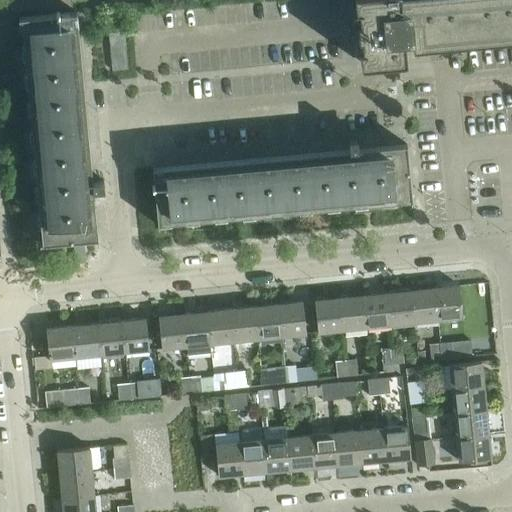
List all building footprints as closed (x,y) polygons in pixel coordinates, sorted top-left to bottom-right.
[(511,0),(354,0),(360,65),(406,60),(405,48),(412,47),(412,48),(511,39),(511,0)] [(98,238),(93,189),(105,188),(104,180),(93,181),(77,12),(19,18),(40,243),(98,238)] [(124,31),(108,33),(112,71),(128,69),(124,31)] [(298,212),(354,207),(355,213),(383,210),(383,204),(411,202),(407,144),(358,148),(357,137),(348,138),(349,149),(152,168),(158,226),(159,226),(159,231),(187,229),(187,223),(242,218),(243,223),(298,218),(298,212)] [(434,288),(438,320),(462,318),(459,285),(434,288)] [(410,290),(414,323),(438,320),(434,288),(410,290)] [(387,293),(390,325),(414,323),(410,290),(387,293)] [(363,295),(366,328),(390,325),(387,293),(363,295)] [(339,298),(342,330),(366,328),(363,295),(339,298)] [(342,330),(339,298),(314,300),(318,333),(342,330)] [(278,304),(281,336),(306,334),(302,302),(278,304)] [(254,307),(257,339),(281,336),(278,304),(254,307)] [(230,309),(233,341),(257,339),(254,307),(230,309)] [(233,341),(230,309),(206,312),(210,344),(233,341)] [(182,314),(186,346),(210,344),(206,312),(182,314)] [(186,346),(182,314),(158,317),(161,349),(186,346)] [(121,320),(124,352),(149,349),(146,317),(121,320)] [(96,323),(99,354),(124,352),(121,320),(96,323)] [(71,325),(74,357),(99,354),(96,323),(71,325)] [(74,357),(71,325),(45,328),(49,360),(74,357)] [(471,341),(440,344),(441,360),(472,357),(471,341)] [(440,344),(430,345),(431,361),(441,360),(440,344)] [(392,347),(394,363),(404,362),(402,346),(392,347)] [(380,348),(383,371),(383,372),(394,371),(393,363),(394,363),(392,347),(380,348)] [(345,360),(347,376),(357,374),(356,359),(345,360)] [(347,376),(345,360),(334,361),(336,377),(347,376)] [(451,389),(483,386),(481,361),(449,365),(451,389)] [(284,366),(286,382),(297,381),(295,364),(284,366)] [(260,368),(262,385),(276,383),(286,382),(284,366),(274,367),(260,368)] [(404,369),(408,393),(424,392),(423,380),(417,380),(415,367),(404,369)] [(213,376),(214,390),(249,386),(247,370),(213,373),(213,376)] [(188,376),(190,392),(214,390),(213,376),(200,378),(199,375),(188,376)] [(168,377),(170,394),(190,392),(188,376),(180,377),(179,376),(168,377)] [(378,377),(380,394),(390,393),(388,376),(378,377)] [(380,394),(378,377),(366,379),(368,395),(380,394)] [(138,381),(127,382),(129,398),(139,397),(138,381)] [(330,383),(331,399),(343,398),(341,381),(330,383)] [(118,399),(129,398),(127,382),(117,383),(118,399)] [(331,399),(330,383),(319,384),(321,400),(331,399)] [(282,388),(284,404),(308,401),(306,385),(282,388)] [(483,386),(451,389),(454,413),(486,410),(483,386)] [(88,387),(78,388),(79,404),(90,403),(88,387)] [(46,407),(69,404),(69,405),(79,404),(78,388),(45,391),(46,407)] [(258,390),(260,406),(284,404),(282,388),(258,390)] [(234,393),(236,409),(260,406),(258,390),(257,390),(234,393)] [(408,393),(409,404),(426,402),(424,392),(408,393)] [(236,409),(234,393),(224,394),(226,410),(236,409)] [(206,398),(195,399),(195,408),(196,411),(207,410),(206,398)] [(486,410),(454,413),(456,437),(488,434),(486,410)] [(427,416),(412,418),(415,441),(430,440),(429,428),(427,416)] [(263,440),(267,472),(290,470),(287,437),(285,438),(284,426),(263,427),(264,440),(263,440)] [(383,429),(386,461),(410,459),(407,426),(383,429)] [(359,431),(362,463),(386,461),(383,429),(359,431)] [(335,433),(338,466),(362,463),(359,431),(335,433)] [(214,433),(199,434),(201,457),(216,456),(215,444),(214,433)] [(311,435),(314,468),(338,466),(335,433),(311,435)] [(488,434),(456,437),(459,461),(491,458),(488,434)] [(287,437),(290,470),(314,468),(311,435),(287,437)] [(239,442),(243,474),(267,472),(263,440),(239,442)] [(415,441),(417,466),(433,464),(430,440),(415,441)] [(243,474),(239,442),(215,444),(216,456),(218,477),(243,474)] [(60,474),(92,471),(89,447),(58,450),(60,474)] [(114,469),(129,468),(128,456),(112,458),(114,469)] [(129,468),(114,469),(114,479),(130,477),(129,468)] [(62,498),(94,495),(92,471),(60,474),(62,498)] [(95,511),(94,495),(62,498),(63,511),(95,511)]
